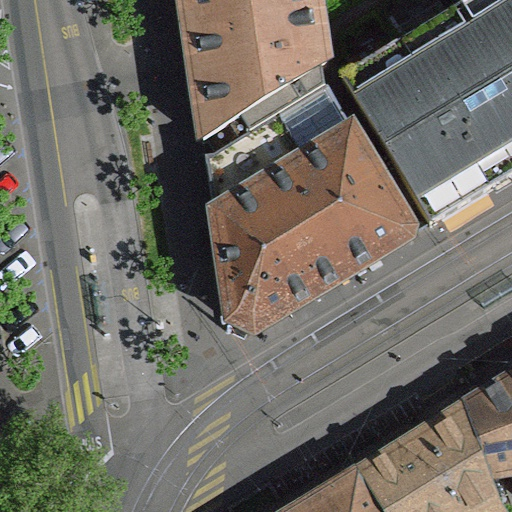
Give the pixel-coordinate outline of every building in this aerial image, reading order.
[(219,158),(328,92),(324,73),(329,70),(326,47),(320,15),(318,0),(184,0),(206,144),(210,142),(219,158)] [(511,0),(480,0),(460,13),(511,99),(511,0)] [(511,99),(460,13),(345,83),(432,227),(511,179),(511,99)] [(417,237),(328,92),(219,158),(215,161),(207,162),(232,324),(256,336),(417,237)] [(511,381),(469,408),(494,477),(504,476),(511,474),(511,381)] [(494,477),(469,408),(357,476),(379,511),(487,511),(503,503),(497,488),(494,477)] [(379,511),(357,476),(298,511),(379,511)] [(494,477),(497,488),(507,486),(504,476),(494,477)]
